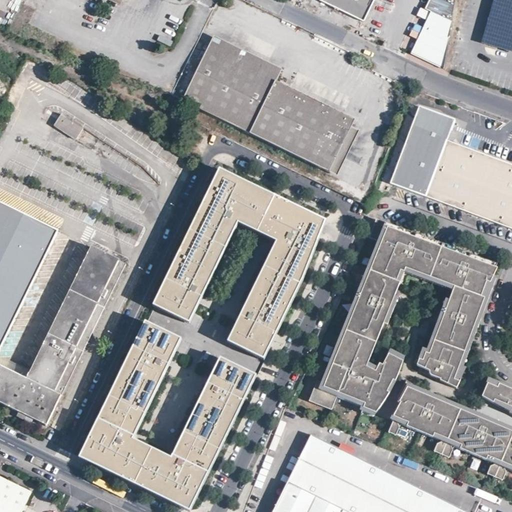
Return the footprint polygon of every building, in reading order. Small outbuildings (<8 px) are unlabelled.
[(319,0),(319,1),(363,23),(374,0),(319,0)] [(451,21),(455,0),(429,0),(425,9),(431,12),(411,53),(443,69),(451,21)] [(511,44),(511,0),(492,0),(483,38),(511,44)] [(361,118),(276,85),(283,66),(211,38),(182,108),(340,171),(361,118)] [(109,282),(72,257),(46,301),(0,274),(0,273),(19,246),(44,156),(53,136),(80,150),(94,110),(34,80),(4,138),(0,152),(0,387),(49,410),(109,282)] [(454,120),(419,106),(390,184),(511,229),(511,165),(446,141),(454,120)] [(218,171),(217,172),(322,223),(325,222),(218,171)] [(322,223),(217,172),(209,190),(211,191),(155,306),(187,322),(197,303),(191,301),(193,295),(196,290),(202,293),(219,258),(213,255),(216,250),(218,245),(224,248),(235,224),(229,221),(231,218),(233,213),(238,216),(236,220),(276,239),(278,237),(283,239),(281,242),(279,245),(276,244),(267,264),(272,266),(270,271),(268,276),(262,274),(243,313),(249,316),(247,321),(244,326),(238,323),(229,343),(262,359),(297,285),(322,223)] [(209,190),(152,307),(155,306),(211,191),(209,190)] [(236,220),(231,218),(229,221),(235,224),(237,225),(274,243),(276,244),(279,245),(281,242),(276,239),(236,220)] [(429,240),(421,237),(420,240),(415,238),(416,235),(410,233),(409,236),(395,231),(396,228),(376,219),(369,238),(378,242),(381,243),(370,272),(362,293),(358,291),(354,303),(357,304),(346,332),(335,360),(332,358),(327,370),(331,371),(325,385),(322,383),(317,381),(309,402),(331,411),(340,391),(353,396),(350,403),(376,414),(384,401),(389,394),(386,392),(392,381),(395,382),(396,378),(398,374),(402,362),(388,355),(385,353),(379,364),(377,368),(375,372),(371,370),(365,367),(367,363),(375,343),(383,323),(386,316),(389,317),(392,311),(388,310),(390,304),(394,306),(397,297),(393,296),(399,282),(395,281),(399,271),(403,273),(404,269),(429,278),(449,285),(448,289),(441,308),(439,313),(443,314),(441,320),(437,318),(434,326),(438,328),(435,336),(427,359),(423,358),(422,361),(418,360),(416,366),(422,368),(420,372),(434,379),(435,378),(439,380),(439,381),(455,389),(459,382),(457,381),(454,380),(464,352),(471,331),(475,332),(479,320),(475,319),(483,298),(479,296),(485,281),(489,283),(498,269),(496,268),(475,260),(476,257),(470,254),(469,258),(463,256),(465,253),(457,250),(455,253),(442,248),(428,243),(429,240)] [(322,223),(297,285),(299,286),(325,222),(322,223)] [(197,303),(187,322),(188,325),(237,225),(235,224),(224,248),(221,253),(219,258),(202,293),(199,298),(197,303)] [(409,236),(410,233),(396,227),(396,228),(395,231),(409,236)] [(443,245),(429,240),(428,243),(442,248),(443,245)] [(381,243),(378,242),(367,270),(370,272),(381,243)] [(276,244),(274,243),(226,343),(229,343),(238,323),(241,318),(243,313),(262,274),(264,269),(267,264),(276,244)] [(457,250),(443,245),(442,248),(455,253),(457,250)] [(498,265),(476,257),(475,260),(496,268),(498,265)] [(427,282),(429,278),(404,269),(403,273),(427,282)] [(367,270),(358,291),(362,293),(370,272),(367,270)] [(429,278),(427,282),(448,289),(449,285),(429,278)] [(483,298),(487,299),(492,284),(489,283),(485,281),(479,296),(483,298)] [(299,286),(297,285),(262,359),(263,361),(299,286)] [(483,298),(475,319),(479,320),(487,299),(483,298)] [(354,303),(343,330),(346,332),(357,304),(354,303)] [(188,325),(187,322),(155,306),(152,307),(188,325)] [(179,341),(182,340),(144,322),(146,325),(179,341)] [(383,323),(375,343),(378,345),(386,325),(383,323)] [(218,450),(239,406),(234,403),(236,398),(242,401),(253,377),(220,361),(209,385),(214,388),(212,393),(206,390),(185,434),(190,437),(188,442),(186,447),(180,444),(169,466),(156,459),(154,464),(147,460),(140,457),(142,452),(128,446),(141,419),(135,416),(138,411),(140,406),(146,409),(167,365),(162,362),(164,357),(170,360),(179,341),(146,325),(141,335),(140,335),(133,351),(138,354),(136,359),(133,364),(128,361),(112,393),(118,396),(115,401),(113,405),(107,403),(81,458),(189,510),(213,460),(207,457),(210,452),(212,447),(218,450)] [(346,332),(343,330),(332,358),(335,360),(346,332)] [(133,351),(140,335),(139,334),(79,457),(81,458),(107,403),(110,398),(112,393),(128,361),(130,356),(133,351)] [(427,359),(435,336),(432,334),(426,350),(423,358),(427,359)] [(172,361),(182,340),(179,341),(170,360),(172,361)] [(229,343),(226,343),(263,361),(262,359),(229,343)] [(390,351),(388,355),(402,362),(403,358),(390,351)] [(467,353),(464,352),(454,380),(457,381),(467,353)] [(220,361),(219,358),(168,463),(169,466),(180,444),(182,439),(185,434),(206,390),(209,385),(220,361)] [(256,376),(219,358),(220,361),(253,377),(256,376)] [(141,419),(128,446),(131,445),(172,361),(170,360),(167,365),(146,409),(143,414),(141,419)] [(327,370),(322,383),(325,385),(331,371),(327,370)] [(189,510),(191,511),(256,376),(253,377),(242,401),(239,406),(218,450),(215,455),(213,460),(189,510)] [(511,388),(489,380),(481,397),(493,403),(494,400),(511,407),(511,388)] [(430,393),(422,390),(420,394),(409,390),(411,386),(412,384),(406,381),(400,399),(397,398),(390,420),(394,422),(389,433),(397,437),(400,430),(437,445),(434,453),(450,459),(453,452),(491,468),(488,475),(504,482),(507,474),(511,476),(511,431),(508,430),(494,424),(495,421),(488,418),(487,421),(482,419),(483,415),(475,412),(474,416),(460,410),(439,401),(440,398),(435,395),(433,399),(428,397),(430,393)] [(422,390),(411,386),(409,390),(420,394),(422,390)] [(440,398),(439,401),(460,410),(462,407),(440,398)] [(493,403),(509,412),(511,407),(494,400),(493,403)] [(509,426),(495,421),(494,424),(508,430),(509,426)] [(467,511),(311,435),(273,511),(467,511)] [(131,445),(128,446),(142,452),(149,456),(156,459),(169,466),(168,463),(131,445)] [(0,511),(20,511),(31,492),(0,476),(0,511)]
